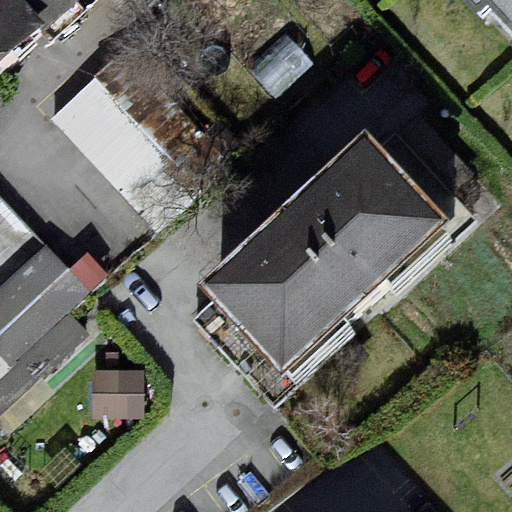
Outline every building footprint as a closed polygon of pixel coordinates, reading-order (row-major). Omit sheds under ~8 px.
[(0,0),(0,118),(121,0),(0,0)] [(511,0),(481,0),(511,33),(511,0)] [(126,193),(168,155),(97,78),(56,116),(126,193)] [(411,153),(238,307),(322,400),(495,246),(411,153)] [(75,231),(0,285),(0,409),(95,340),(72,307),(111,279),(75,231)] [(99,415),(146,416),(147,372),(100,371),(99,415)]
